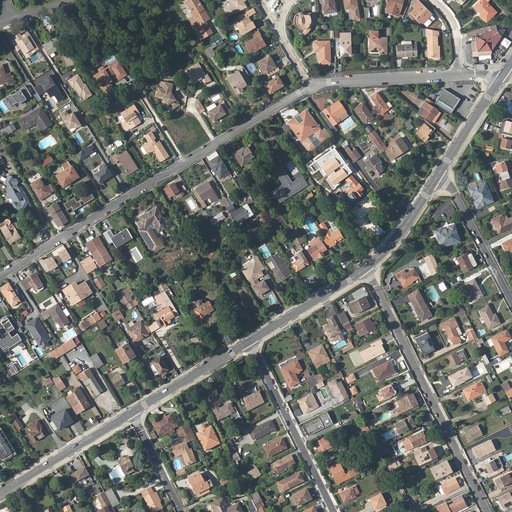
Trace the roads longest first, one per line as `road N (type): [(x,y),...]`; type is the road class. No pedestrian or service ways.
road 1 (residential): [(0,276),(311,85)]
road 2 (residential): [(365,268),(487,511)]
road 3 (residential): [(249,342),(333,511)]
road 4 (residential): [(311,85),(460,73)]
road 5 (residential): [(511,300),(441,171)]
road 6 (primary): [(131,413),(249,342)]
road 7 (primary): [(249,342),(365,268)]
road 8 (primary): [(365,268),(441,171)]
